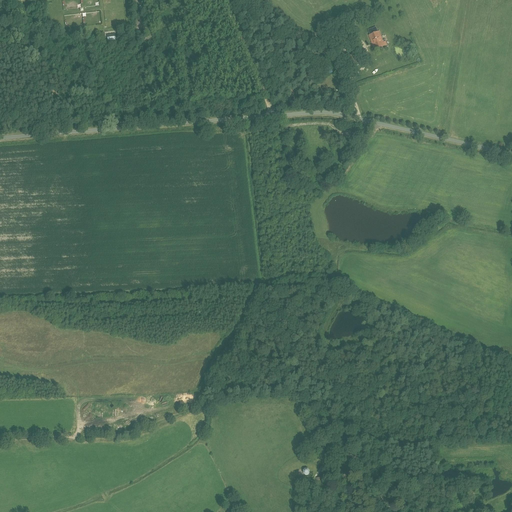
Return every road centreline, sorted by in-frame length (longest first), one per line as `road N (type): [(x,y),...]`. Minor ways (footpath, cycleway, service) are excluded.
road 1 (unclassified): [(0,140),(275,117)]
road 2 (track): [(256,293),(0,304)]
road 3 (unclassified): [(511,154),(331,115),(275,117)]
road 4 (track): [(0,439),(116,435),(209,401)]
road 5 (unclassified): [(226,0),(275,117)]
